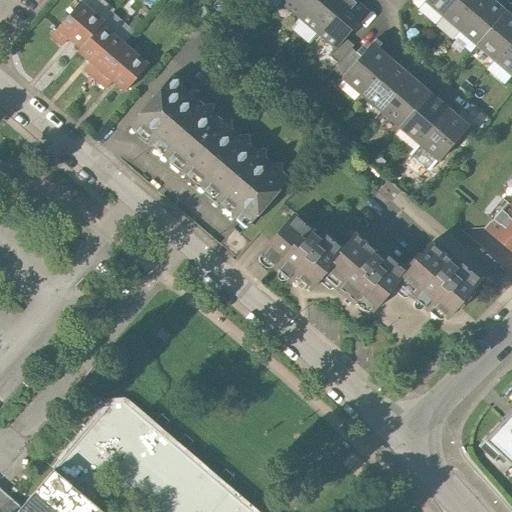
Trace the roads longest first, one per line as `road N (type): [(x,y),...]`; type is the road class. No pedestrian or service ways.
road 1 (residential): [(0,76),(404,440)]
road 2 (residential): [(404,440),(511,329)]
